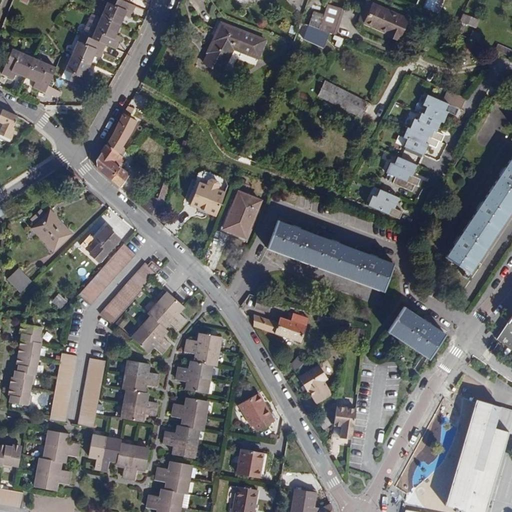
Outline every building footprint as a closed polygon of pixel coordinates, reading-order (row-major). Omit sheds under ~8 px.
[(122,0),(107,0),(100,16),(121,25),(125,15),(131,17),(135,6),(128,3),(122,0)] [(427,0),(425,6),(438,11),(442,0),(427,0)] [(388,32),(399,37),(407,19),(367,1),(363,10),(369,13),(365,22),(388,32)] [(343,10),(327,3),(323,16),(319,29),(329,33),(334,35),(343,10)] [(369,13),(363,10),(359,19),(365,22),(369,13)] [(319,29),(323,16),(313,12),(304,38),(323,46),(329,33),(319,29)] [(463,13),(460,21),(476,27),(479,20),(463,13)] [(100,16),(90,38),(106,44),(116,49),(122,35),(117,33),(121,25),(100,16)] [(221,23),(207,53),(226,62),(233,49),(258,58),(264,39),(221,23)] [(464,27),(457,24),(454,30),(462,34),(464,27)] [(288,32),(295,35),(297,28),(290,26),(288,32)] [(475,41),(478,42),(482,34),(473,30),(469,38),(475,41)] [(397,40),(399,37),(388,32),(386,35),(397,40)] [(106,44),(90,38),(80,33),(70,55),(91,64),(95,54),(101,56),(106,44)] [(475,41),(469,38),(467,38),(462,50),(470,53),(475,41)] [(500,52),(511,56),(511,49),(497,43),(495,49),(500,52)] [(25,77),(34,57),(12,48),(1,74),(13,79),(15,73),(25,77)] [(91,64),(70,55),(61,77),(87,88),(92,76),(87,73),(91,64)] [(56,66),(34,57),(25,77),(35,82),(33,87),(45,92),(56,66)] [(326,81),(316,101),(358,122),(368,102),(326,81)] [(461,110),(466,98),(453,93),(448,104),(458,109),(461,110)] [(455,116),(458,109),(448,104),(428,95),(423,105),(427,107),(423,114),(441,122),(443,123),(448,112),(455,116)] [(12,127),(16,115),(2,109),(0,113),(0,134),(11,139),(12,127)] [(119,153),(122,147),(125,141),(131,133),(137,120),(124,113),(107,145),(119,153)] [(441,122),(423,114),(421,113),(418,120),(414,118),(410,129),(439,142),(441,142),(444,135),(436,132),(441,122)] [(410,129),(407,127),(403,137),(407,139),(404,146),(423,155),(428,144),(436,148),(439,142),(410,129)] [(111,180),(120,187),(130,173),(121,167),(126,159),(123,156),(119,153),(107,145),(96,160),(99,169),(112,179),(111,180)] [(511,155),(446,257),(471,274),(511,210),(511,155)] [(417,166),(395,156),(392,163),(390,162),(385,173),(394,177),(414,185),(417,186),(419,180),(412,177),(417,166)] [(142,206),(159,221),(174,176),(167,173),(158,198),(148,194),(142,206)] [(414,185),(394,177),(391,184),(411,192),(414,185)] [(190,205),(216,216),(225,192),(199,182),(190,205)] [(380,189),(375,187),(371,195),(372,195),(377,197),(380,189)] [(372,195),(368,205),(398,219),(402,212),(393,208),(398,198),(380,189),(377,197),(372,195)] [(238,192),(224,228),(245,238),(260,201),(238,192)] [(35,224),(46,214),(41,209),(31,219),(35,224)] [(50,211),(46,214),(35,224),(31,228),(53,251),(71,234),(56,218),(56,217),(50,211)] [(267,248),(383,291),(393,264),(278,220),(267,248)] [(99,262),(119,239),(105,226),(94,239),(90,235),(81,245),(99,262)] [(123,244),(79,294),(90,305),(135,254),(123,244)] [(146,264),(101,314),(112,324),(152,279),(162,287),(166,282),(157,274),(160,270),(152,264),(150,267),(146,264)] [(8,278),(21,292),(31,282),(18,268),(8,278)] [(184,307),(167,292),(148,314),(151,316),(131,338),(148,353),(153,347),(161,354),(171,344),(163,337),(167,331),(165,329),(170,323),(178,330),(187,320),(179,313),(184,307)] [(59,293),(52,303),(61,310),(68,301),(59,293)] [(269,313),(272,301),(257,297),(254,308),(269,313)] [(388,332),(428,359),(445,333),(405,306),(388,332)] [(308,319),(293,314),(290,321),(286,320),(279,317),(278,323),(254,314),(254,326),(300,343),(308,319)] [(336,326),(341,321),(319,315),(317,321),(336,326)] [(511,316),(498,338),(511,347),(511,316)] [(348,330),(349,323),(341,321),(336,326),(348,330)] [(14,370),(13,377),(10,394),(9,401),(30,405),(31,397),(29,396),(32,383),(34,383),(43,335),(40,334),(41,327),(23,324),(22,333),(20,340),(22,340),(18,364),(17,370),(14,370)] [(194,362),(212,366),(216,366),(221,337),(199,333),(197,341),(187,339),(185,352),(195,354),(194,362)] [(62,354),(50,420),(65,423),(76,356),(62,354)] [(290,367),(296,372),(304,362),(299,357),(290,367)] [(79,425),(94,428),(106,361),(91,359),(79,425)] [(126,390),(144,393),(146,385),(156,387),(159,374),(148,372),(149,364),(127,360),(122,389),(126,390)] [(207,393),(212,366),(194,362),(191,361),(189,369),(179,367),(176,380),(186,382),(185,389),(207,393)] [(356,363),(343,361),(342,369),(354,371),(356,363)] [(304,386),(306,390),(307,391),(309,390),(316,403),(331,394),(323,381),(327,378),(320,366),(299,377),(304,386)] [(148,393),(144,393),(126,390),(121,418),(143,422),(145,414),(155,416),(157,403),(147,401),(148,393)] [(254,426),(257,432),(274,422),(259,394),(239,405),(251,427),(254,426)] [(183,419),(181,426),(199,430),(203,430),(208,402),(186,398),(185,405),(174,404),(172,416),(183,419)] [(356,409),(336,405),(333,424),(342,426),(340,437),(352,439),(356,409)] [(485,511),(508,432),(470,420),(445,505),(461,510),(466,511),(465,511),(485,511)] [(199,430),(181,426),(177,425),(176,433),(166,431),(163,444),(174,447),(172,454),(194,458),(199,430)] [(43,459),(61,462),(65,463),(67,455),(78,456),(80,443),(69,442),(70,434),(48,430),(43,459)] [(93,434),(89,456),(97,458),(95,468),(108,470),(110,460),(117,462),(120,443),(121,440),(93,434)] [(120,443),(117,462),(117,465),(124,466),(123,477),(135,479),(137,468),(145,470),(149,448),(120,443)] [(12,446),(6,445),(6,447),(0,446),(0,465),(11,467),(12,465),(18,466),(22,448),(12,446)] [(237,474),(258,478),(263,453),(242,449),(237,474)] [(60,469),(61,462),(43,459),(40,458),(35,486),(57,490),(58,483),(68,485),(71,471),(60,469)] [(187,494),(192,465),(171,461),(169,469),(158,467),(156,480),(166,482),(165,490),(183,493),(187,494)] [(258,490),(237,486),(232,511),(255,511),(256,510),(254,510),(258,490)] [(0,504),(21,508),(24,493),(0,488),(0,504)] [(180,511),(183,493),(165,490),(161,489),(160,496),(149,495),(147,508),(157,510),(156,511),(180,511)] [(319,511),(320,508),(314,508),(317,490),(310,489),(309,492),(295,489),(291,511),(319,511)]
